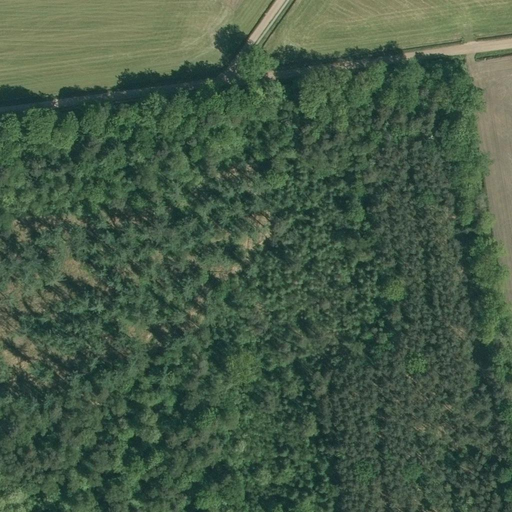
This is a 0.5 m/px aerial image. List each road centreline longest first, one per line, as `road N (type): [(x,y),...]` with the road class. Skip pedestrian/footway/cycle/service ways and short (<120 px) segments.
road 1 (track): [(222,83),(511,47)]
road 2 (track): [(0,113),(222,83)]
